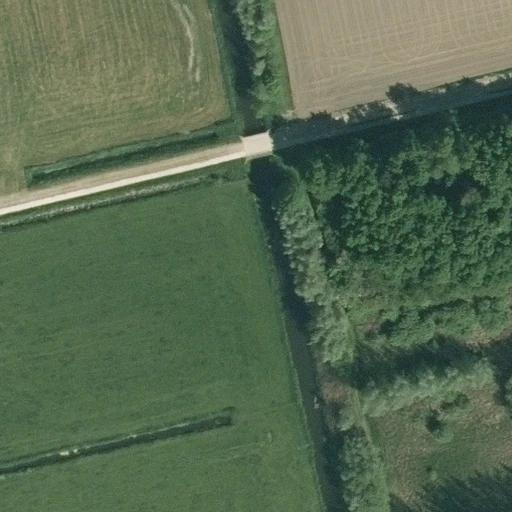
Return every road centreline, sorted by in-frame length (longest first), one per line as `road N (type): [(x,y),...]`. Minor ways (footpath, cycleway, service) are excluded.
road 1 (track): [(0,199),(284,133)]
road 2 (track): [(284,133),(511,80)]
